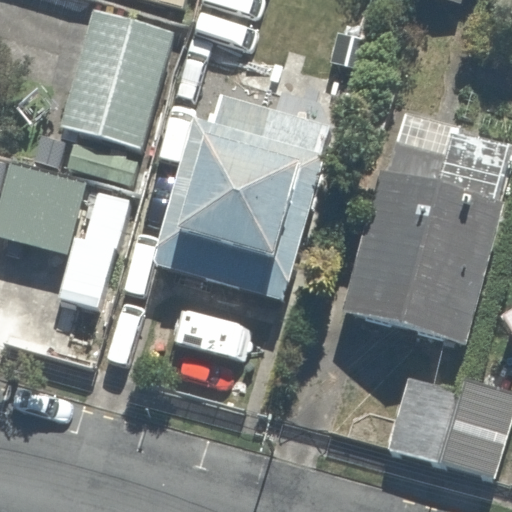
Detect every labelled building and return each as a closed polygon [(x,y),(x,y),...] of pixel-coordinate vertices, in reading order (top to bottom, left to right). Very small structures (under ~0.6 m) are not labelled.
[(195,0),(102,0),(101,2),(186,29),(195,0)] [(272,0),(208,0),(183,82),(241,101),(272,0)] [(172,36),(100,17),(63,157),(135,176),(172,36)] [(144,286),(295,331),(343,168),(319,161),(327,131),(226,101),(214,140),(189,132),(144,286)] [(496,304),(511,240),(511,159),(464,148),(459,171),(400,156),(355,340),(468,368),(484,301),(496,304)] [(140,204),(45,179),(18,171),(0,239),(0,244),(62,261),(49,311),(107,326),(140,204)] [(463,406),(402,389),(381,465),(501,498),(511,459),(511,397),(469,386),(463,406)]
